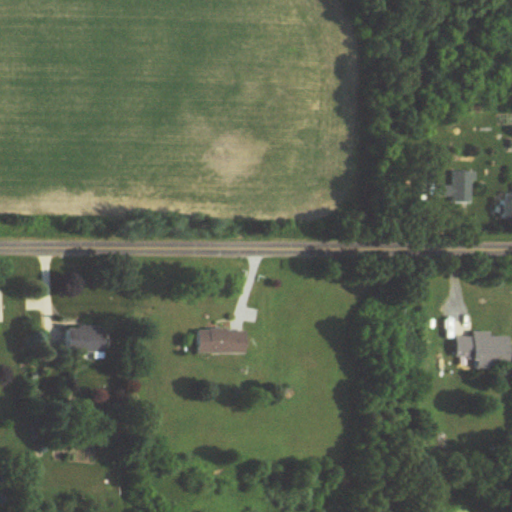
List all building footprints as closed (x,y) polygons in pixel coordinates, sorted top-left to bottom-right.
[(432,202),(472,202),(472,173),(450,173),(450,187),(432,187),(432,202)] [(510,193),(499,193),(499,221),(511,221),(511,183),(510,184),(510,193)] [(66,354),(102,354),(102,327),(66,327),(66,354)] [(242,355),(243,331),(195,331),(195,355),(242,355)] [(453,337),(452,359),(472,359),(471,372),(490,372),(491,361),(504,361),(505,336),(469,335),(469,338),(453,337)]
